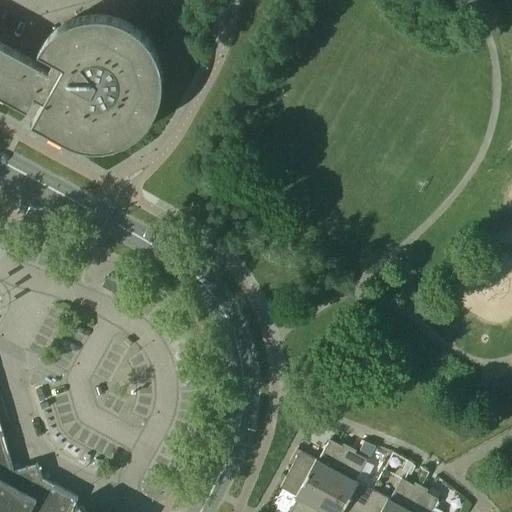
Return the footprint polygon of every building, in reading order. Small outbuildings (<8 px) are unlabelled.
[(32,121),(66,139),(72,142),(77,144),(82,145),(88,146),(94,146),(100,146),(105,146),(111,145),(116,143),(122,141),(127,139),(132,136),(136,133),(141,129),(145,125),(148,121),(152,116),(155,111),(157,106),(159,101),(160,95),(161,89),(162,84),(162,78),(161,72),(160,67),(159,61),(157,56),(155,50),(152,45),(148,41),(145,36),(141,32),(136,28),(132,25),(127,22),(120,19),(115,17),(109,16),(104,15),(98,15),(92,15),(87,15),(81,17),(76,18),(70,20),(65,22),(61,25),(56,29),(52,32),(48,36),(44,40),(41,45),(38,50),(54,59),(48,69),(0,42),(0,93),(28,109),(36,94),(44,99),(32,121)] [(102,285),(121,296),(127,285),(108,275),(102,285)] [(0,511),(69,511),(73,505),(78,496),(64,489),(42,476),(37,462),(13,469),(0,423),(0,511)] [(290,468),(327,488),(348,448),(330,438),(318,459),(300,449),(290,468)] [(327,488),(362,507),(372,489),(355,479),(367,458),(348,448),(327,488)] [(313,511),(327,488),(290,468),(280,486),(298,496),(289,511),(313,511)] [(428,473),(420,488),(431,493),(439,479),(428,473)] [(362,507),(370,511),(406,511),(420,487),(401,477),(390,498),(372,489),(362,507)] [(420,487),(406,511),(430,511),(438,497),(431,493),(420,488),(420,487)] [(359,511),(362,507),(327,488),(313,511),(359,511)]
